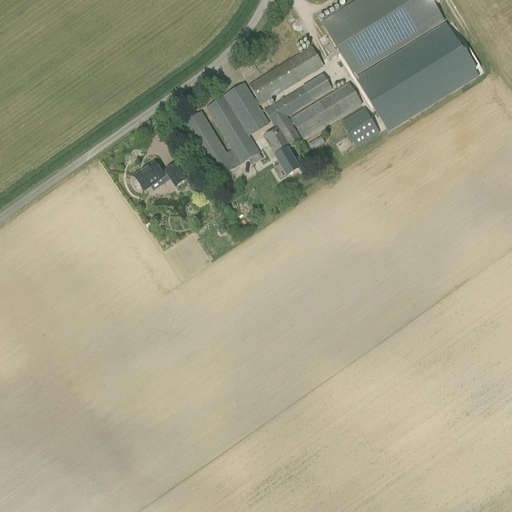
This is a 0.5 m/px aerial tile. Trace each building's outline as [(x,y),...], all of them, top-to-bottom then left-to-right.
[(444,23),(431,0),(362,0),(322,24),(353,76),(444,23)] [(446,25),(355,81),(387,132),(478,77),(473,70),(479,66),(469,49),(463,53),(446,25)] [(311,50),(250,87),(257,99),(261,105),(322,68),(311,50)] [(289,121),(287,117),(332,90),(323,76),(264,111),(275,130),(262,137),(267,145),(263,147),(268,155),(273,153),(284,171),(281,173),(284,177),(287,176),(288,177),(298,171),(301,175),(307,171),(299,158),(294,162),(287,151),(302,143),(292,126),(295,124),(304,140),(362,106),(349,85),(289,121)] [(225,97),(250,138),(269,126),(258,107),(261,105),(257,99),(254,101),(245,86),(225,97)] [(237,159),(231,162),(201,113),(183,124),(216,180),(260,154),(250,138),(225,97),(206,109),(237,159)] [(342,123),(348,133),(357,148),(379,134),(364,109),(342,123)] [(133,177),(137,182),(134,183),(134,186),(137,189),(139,190),(141,188),(144,192),(158,182),(161,187),(171,181),(176,188),(186,181),(175,165),(165,172),(165,173),(163,174),(154,163),(133,177)]
